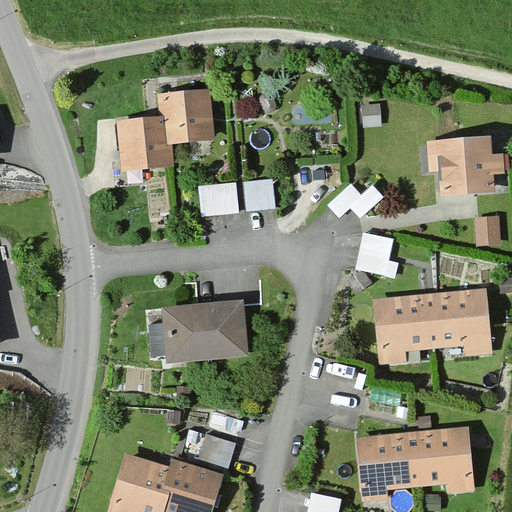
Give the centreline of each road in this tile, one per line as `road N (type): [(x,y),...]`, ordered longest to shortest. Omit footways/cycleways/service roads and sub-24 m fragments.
road 1 (tertiary): [(39,511),(72,392),(81,256),(55,141),(0,9)]
road 2 (track): [(511,79),(350,41),(231,31),(21,60)]
